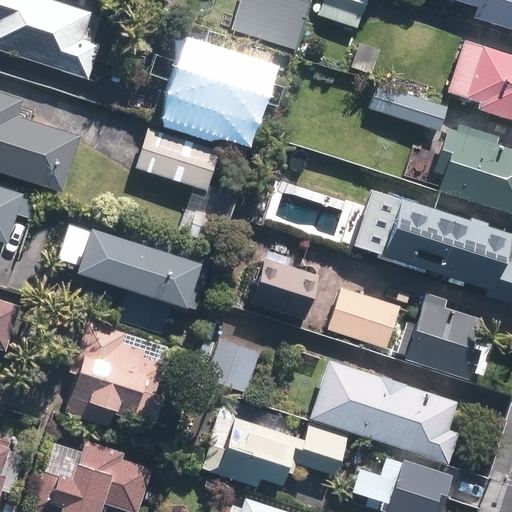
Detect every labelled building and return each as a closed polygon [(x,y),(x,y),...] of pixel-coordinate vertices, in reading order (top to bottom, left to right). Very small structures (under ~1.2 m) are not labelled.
[(0,0),(0,49),(89,79),(100,45),(84,39),(92,13),(52,0),(0,0)] [(307,2),(301,0),(239,0),(230,30),(231,31),(229,35),(289,54),(290,49),(292,50),(307,2)] [(368,0),(324,0),(319,17),(359,30),(368,0)] [(511,0),(448,0),(477,9),(473,20),(511,31),(511,0)] [(427,39),(411,33),(400,64),(416,70),(427,39)] [(169,120),(168,124),(206,136),(208,132),(253,146),(278,66),(188,38),(172,90),(174,91),(165,119),(169,120)] [(476,103),(474,109),(511,121),(511,56),(462,39),(444,92),(476,103)] [(366,73),(374,47),(352,41),(344,66),(366,73)] [(367,108),(435,131),(443,106),(374,84),(367,108)] [(0,172),(57,191),(75,135),(12,115),(17,99),(0,93),(0,172)] [(493,136),(454,124),(452,130),(442,127),(429,170),(440,173),(435,189),(511,214),(511,149),(490,143),(493,136)] [(133,168),(192,187),(179,228),(188,231),(187,235),(219,245),(235,195),(207,186),(218,151),(146,128),(133,168)] [(0,243),(4,244),(19,194),(0,188),(0,243)] [(511,260),(511,261),(511,258),(511,231),(437,208),(399,195),(385,240),(390,242),(384,258),(403,264),(404,261),(419,266),(417,269),(431,274),(432,270),(457,278),(456,282),(470,287),(472,283),(496,291),(494,297),(511,303),(511,260)] [(206,268),(83,228),(68,273),(128,292),(119,321),(161,334),(170,306),(175,308),(176,303),(193,308),(206,268)] [(21,248),(8,244),(5,253),(19,257),(21,248)] [(251,303),(306,320),(320,276),(266,258),(251,303)] [(329,329),(388,349),(402,307),(344,287),(329,329)] [(473,347),(482,319),(446,308),(448,300),(427,293),(417,324),(409,322),(399,352),(407,354),(406,359),(473,380),(482,350),(473,347)] [(0,349),(15,304),(0,299),(0,349)] [(62,410),(107,424),(111,410),(130,416),(131,413),(152,420),(161,393),(153,390),(162,362),(140,355),(142,347),(119,340),(121,331),(84,318),(68,370),(75,371),(62,410)] [(201,379),(243,392),(256,351),(214,338),(201,379)] [(306,416),(445,462),(455,431),(445,428),(454,400),(326,358),(306,416)] [(301,439),(232,416),(222,446),(207,441),(199,467),(267,489),(270,481),(278,484),(283,470),(288,472),(291,462),(332,476),(345,435),(306,422),(301,439)] [(0,497),(8,474),(4,474),(12,447),(11,446),(12,442),(0,437),(0,497)] [(147,467),(117,457),(119,450),(80,439),(73,461),(71,460),(66,476),(37,467),(25,507),(39,511),(93,511),(97,500),(132,511),(147,467)] [(433,511),(446,474),(397,458),(396,461),(380,457),(374,474),(355,467),(347,491),(376,500),(374,508),(381,510),(380,511),(425,511),(426,511),(427,511),(433,511)] [(239,511),(296,511),(245,496),(239,511)]
